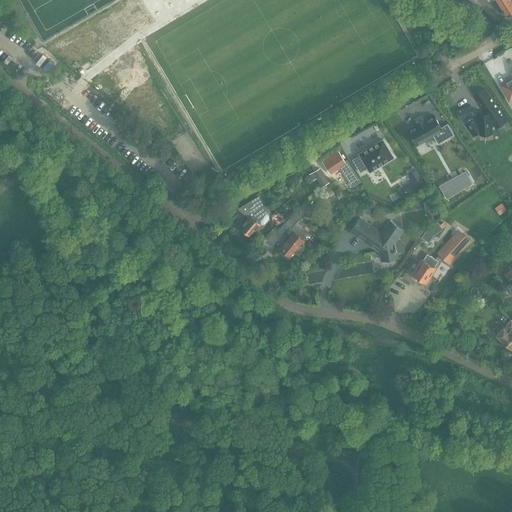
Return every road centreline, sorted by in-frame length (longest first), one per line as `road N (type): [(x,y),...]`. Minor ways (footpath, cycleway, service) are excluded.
road 1 (residential): [(187,227),(511,32)]
road 2 (unclassified): [(511,383),(391,323),(284,303),(187,227)]
road 3 (track): [(0,385),(277,451)]
road 4 (unclassified): [(187,227),(0,72)]
